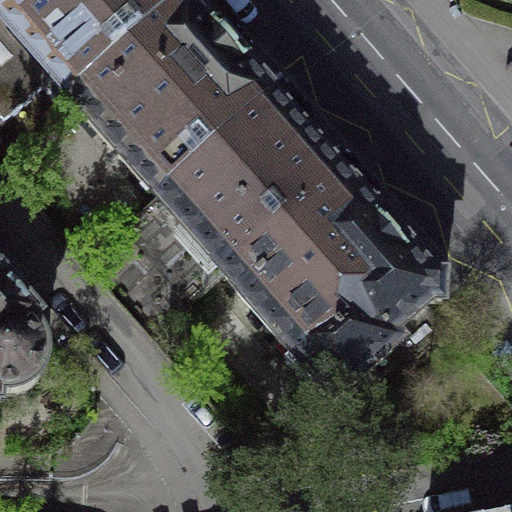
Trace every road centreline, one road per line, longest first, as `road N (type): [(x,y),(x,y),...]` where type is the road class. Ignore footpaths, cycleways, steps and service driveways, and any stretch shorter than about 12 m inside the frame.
road 1 (residential): [(0,213),(173,411),(249,511)]
road 2 (secondary): [(480,181),(325,0)]
road 3 (residential): [(328,511),(511,476)]
